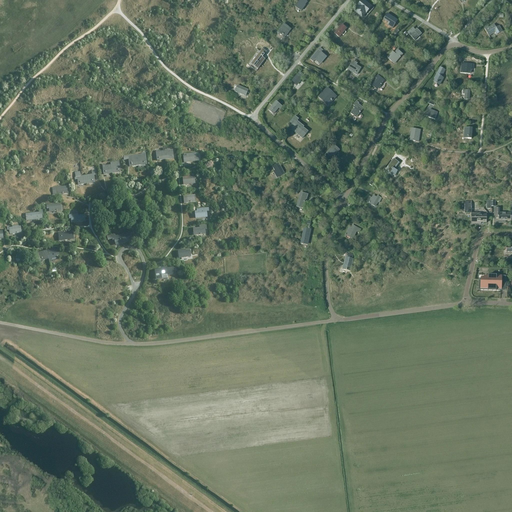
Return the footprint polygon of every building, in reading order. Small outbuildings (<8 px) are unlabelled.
[(300,0),(295,7),(301,11),(305,6),(304,6),(307,3),(305,1),(306,0),(300,0)] [(363,0),(361,0),(353,10),(358,15),(361,10),(365,13),(371,6),(363,0)] [(388,14),(383,20),(389,23),(387,25),(393,29),(398,21),(388,14)] [(291,30),(284,24),(277,32),(285,38),(291,30)] [(484,29),(489,37),(495,33),(496,35),(502,32),(499,26),(496,28),(494,24),(488,28),(488,27),(484,29)] [(346,29),(342,25),(334,34),(339,38),(346,29)] [(413,28),(408,33),(414,40),(421,34),(417,29),(415,31),(413,28)] [(258,55),(251,64),(258,69),(259,69),(265,59),(263,58),(267,52),(262,49),(258,55)] [(320,49),(310,60),(313,62),(315,61),(318,63),(324,56),(321,53),(323,51),(320,49)] [(394,60),(396,62),(403,55),(397,50),(394,54),(392,52),(387,58),(391,62),(394,60)] [(361,68),(358,67),(356,66),(357,64),(353,61),(352,63),(348,68),(357,74),(361,68)] [(462,63),(461,73),(470,74),(471,68),(473,68),(473,65),(462,63)] [(441,78),(445,70),(440,68),(434,79),(435,79),(434,82),(436,83),(437,84),(437,83),(440,85),(443,79),(441,78)] [(300,72),(292,81),(295,83),(296,82),(298,84),(304,77),(300,72)] [(376,78),(377,79),(372,86),(374,88),(375,87),(378,89),(378,88),(379,89),(381,86),(380,86),(381,85),(382,85),(381,84),(383,82),(382,81),(383,80),(378,75),(376,78)] [(235,92),(245,96),(248,90),(237,86),(235,92)] [(324,94),(323,93),(319,97),(323,102),(324,101),(327,104),(330,100),(332,101),(336,97),(328,90),(324,94)] [(276,102),(269,111),(273,115),(276,111),(275,110),(277,107),(279,108),(280,109),(282,107),(280,106),(281,106),(276,102)] [(354,115),(357,117),(362,110),(360,109),(361,107),(358,105),(359,104),(356,102),(354,105),(355,106),(354,108),(355,109),(351,114),(353,116),(354,115)] [(428,117),(435,119),(437,113),(429,110),(428,112),(430,113),(428,117)] [(303,138),(308,132),(293,120),(290,123),(295,127),(292,130),(299,136),(302,139),(303,138)] [(464,128),(464,139),(464,138),(468,138),(468,139),(471,139),(472,129),(464,128)] [(413,129),(413,134),(411,134),(410,140),(419,142),(421,130),(413,129)] [(330,146),(332,147),(327,153),(332,158),(339,150),(334,145),(335,144),(333,143),(330,146)] [(164,151),(165,160),(167,159),(167,158),(173,157),(172,150),(164,151)] [(165,160),(164,151),(160,152),(160,151),(155,152),(156,155),(158,155),(159,161),(165,160)] [(140,154),(136,155),(138,165),(140,165),(140,163),(146,162),(144,153),(140,154)] [(197,153),(183,155),(184,160),(185,160),(185,163),(194,162),(193,160),(195,160),(196,160),(196,161),(198,161),(197,153)] [(138,165),(136,155),(128,156),(128,160),(128,161),(131,160),(131,166),(138,165)] [(399,163),(394,159),(385,170),(390,174),(395,176),(398,171),(394,169),(398,163),(399,163)] [(119,162),(110,163),(110,165),(111,165),(112,173),(114,173),(114,171),(120,170),(119,164),(119,162)] [(104,164),(102,164),(102,166),(103,169),(104,175),(106,174),(112,173),(111,165),(110,165),(105,166),(104,166),(104,164)] [(273,167),(275,171),(273,172),(276,177),(281,175),(281,176),(284,174),(278,164),(273,167)] [(94,175),(95,175),(95,171),(92,172),(92,175),(85,176),(86,183),(89,183),(88,182),(94,181),(94,175)] [(86,183),(85,176),(80,176),(80,172),(74,173),(75,176),(74,176),(75,180),(79,179),(80,184),(86,183)] [(195,183),(194,179),(196,179),(195,174),(193,175),(193,174),(192,174),(192,175),(187,175),(187,178),(183,178),(183,182),(185,181),(185,184),(195,183)] [(301,193),(296,207),(299,207),(299,206),(303,208),(306,199),(304,199),(305,194),(301,193)] [(370,197),(367,202),(369,203),(369,204),(370,203),(373,205),(373,206),(375,207),(378,202),(379,203),(381,198),(378,197),(377,198),(373,196),(372,198),(370,197)] [(197,218),(207,217),(206,212),(209,212),(208,208),(196,210),(197,212),(195,212),(195,215),(197,215),(197,218)] [(494,218),(498,218),(498,221),(511,221),(511,213),(499,213),(499,208),(494,208),(494,218)] [(40,219),(43,219),(42,209),(39,209),(39,213),(28,214),(26,214),(26,218),(30,217),(30,220),(38,220),(38,219),(40,219)] [(480,213),(471,213),(471,224),(480,224),(480,223),(486,223),(486,215),(481,215),(480,213)] [(77,214),(68,215),(69,219),(71,218),(71,220),(73,220),(73,223),(83,222),(83,219),(85,219),(84,215),(77,216),(77,214)] [(21,233),(20,226),(18,227),(18,226),(7,227),(7,230),(9,230),(9,231),(11,231),(11,234),(21,233)] [(199,228),(193,229),(193,232),(194,232),(195,235),(204,234),(203,232),(205,232),(205,230),(207,230),(206,226),(199,227),(199,228)] [(345,236),(352,239),(353,239),(356,232),(359,233),(360,230),(353,226),(352,230),(349,228),(346,234),(345,236)] [(309,235),(310,230),(304,228),(301,244),(303,244),(304,243),(307,244),(309,235)] [(63,233),(58,233),(58,237),(61,237),(62,241),(63,240),(72,239),(72,237),(73,237),(73,233),(75,233),(74,231),(70,231),(70,233),(63,234),(63,233)] [(129,233),(121,235),(124,243),(132,241),(129,233)] [(116,246),(124,243),(121,235),(115,237),(114,235),(107,237),(108,240),(112,239),(113,242),(114,241),(116,246)] [(54,249),(46,251),(48,259),(49,261),(52,261),(51,258),(54,258),(57,258),(56,256),(58,255),(57,250),(55,250),(54,249)] [(37,250),(35,251),(35,254),(36,258),(41,257),(42,261),(48,259),(46,251),(40,253),(38,253),(37,250)] [(343,270),(350,271),(353,259),(346,257),(343,270)] [(160,270),(160,273),(156,273),(157,279),(162,278),(162,276),(170,275),(170,273),(171,273),(172,273),(172,272),(175,272),(174,268),(160,270)] [(481,280),(481,289),(501,290),(501,276),(488,276),(488,280),(481,280)]
